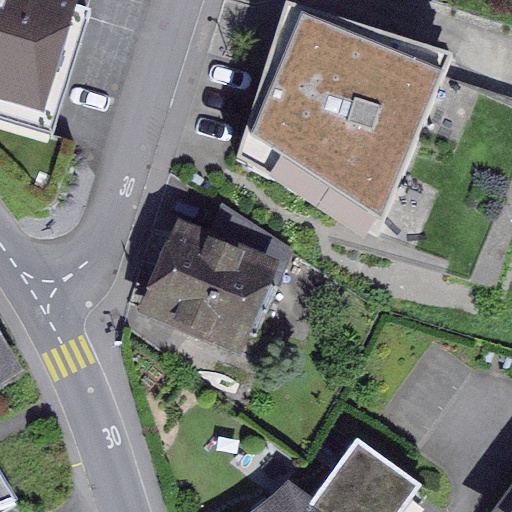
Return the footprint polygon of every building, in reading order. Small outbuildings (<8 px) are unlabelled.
[(16,0),(0,0),(0,135),(53,152),(93,23),(16,0)] [(452,55),(285,3),(235,155),(376,232),(452,55)] [(281,278),(177,237),(141,328),(245,370),(281,278)] [(0,391),(21,380),(0,343),(0,391)] [(312,511),(289,493),(270,511),(412,511),(423,498),(364,451),(315,511),(312,511)] [(511,511),(511,496),(499,511),(511,511)]
